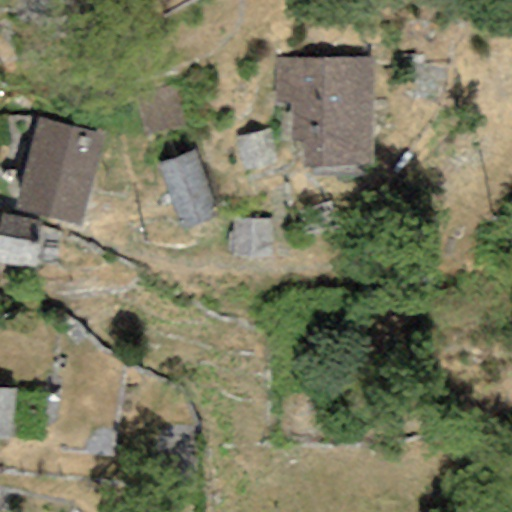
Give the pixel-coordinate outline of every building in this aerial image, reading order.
[(114,0),(27,0),(28,13),(115,5),(114,0)] [(306,165),(373,163),(370,57),(275,59),(277,104),(290,104),(291,142),(305,142),(306,165)] [(184,124),(173,86),(134,97),(145,135),(184,124)] [(102,135),(39,117),(14,209),(75,225),(102,135)] [(269,131),(235,138),(241,166),(275,158),(269,131)] [(193,152),(157,165),(182,230),(218,217),(193,152)] [(42,222),(0,214),(0,261),(33,268),(42,222)] [(268,221),(232,221),(232,256),(268,256),(268,221)] [(0,389),(0,438),(12,438),(14,389),(0,389)]
